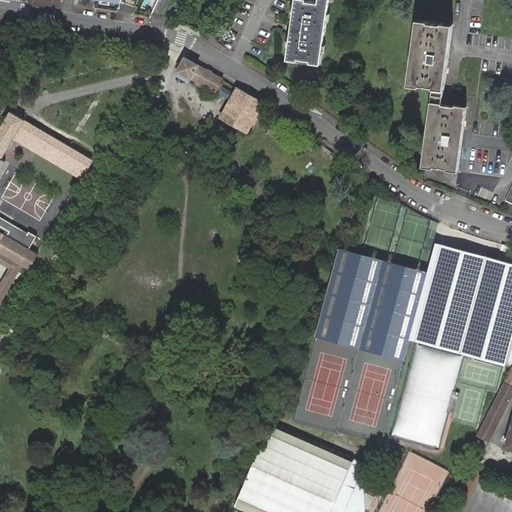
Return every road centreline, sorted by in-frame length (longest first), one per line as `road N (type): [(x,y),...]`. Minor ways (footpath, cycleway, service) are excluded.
road 1 (residential): [(450,210),(234,64)]
road 2 (residential): [(234,64),(145,29),(11,7)]
